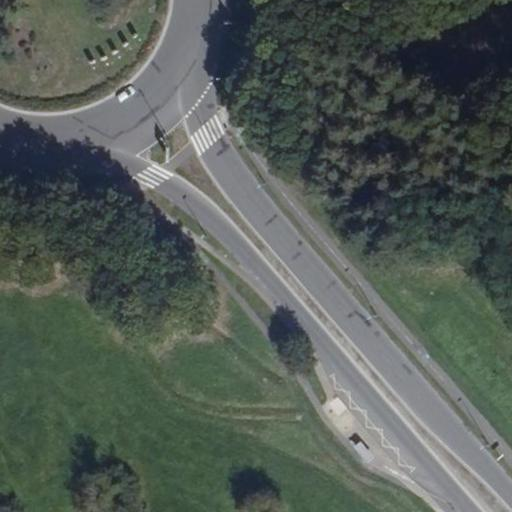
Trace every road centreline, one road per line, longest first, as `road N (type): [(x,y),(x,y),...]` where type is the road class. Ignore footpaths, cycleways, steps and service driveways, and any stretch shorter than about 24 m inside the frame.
road 1 (tertiary): [(79,141),(202,210),(468,511)]
road 2 (tertiary): [(511,493),(375,347),(228,171),(178,73)]
road 3 (tertiary): [(79,141),(135,117),(178,73)]
